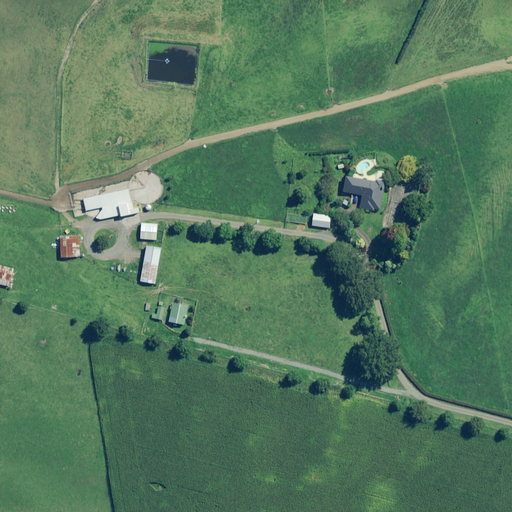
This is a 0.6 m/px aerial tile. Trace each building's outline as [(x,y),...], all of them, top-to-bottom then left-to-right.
[(385,182),(347,176),(344,192),(362,195),(360,208),(374,211),(374,209),(380,210),(385,182)] [(133,209),(129,189),(84,199),(86,211),(97,209),(99,220),(121,215),(121,217),(139,213),(138,208),(133,209)] [(331,216),(313,214),(312,226),(329,228),(331,216)] [(157,225),(141,223),(140,239),(156,240),(157,225)] [(79,236),(60,237),(61,258),(80,257),(79,236)] [(161,249),(147,246),(140,281),(155,284),(161,249)] [(14,269),(0,265),(0,284),(10,287),(14,269)] [(188,307),(173,303),(169,322),(184,325),(188,307)] [(164,308),(158,307),(156,314),(153,314),(152,318),(162,320),(164,308)]
